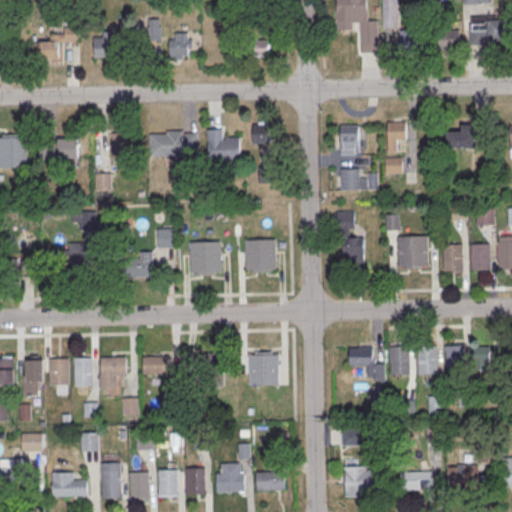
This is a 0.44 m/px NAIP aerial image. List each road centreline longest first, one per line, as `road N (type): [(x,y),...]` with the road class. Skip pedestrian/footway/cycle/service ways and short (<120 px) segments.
road 1 (residential): [(314,511),(301,0)]
road 2 (residential): [(511,85),(0,97)]
road 3 (residential): [(511,307),(0,318)]
